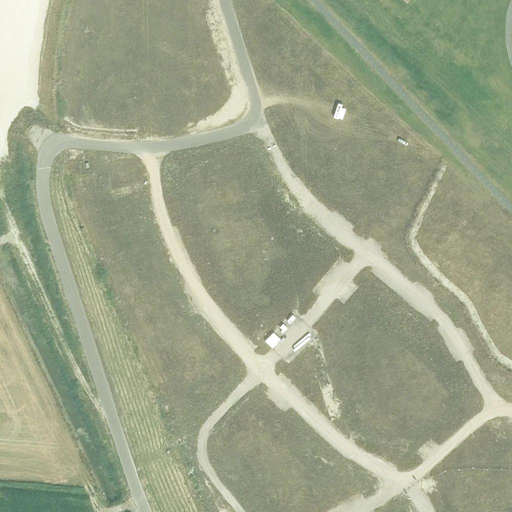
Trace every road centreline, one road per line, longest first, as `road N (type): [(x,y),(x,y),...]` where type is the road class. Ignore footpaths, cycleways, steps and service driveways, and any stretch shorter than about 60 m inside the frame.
road 1 (residential): [(260,121),(283,171),(423,299),(486,390),(511,410)]
road 2 (unclassified): [(144,511),(46,208),(42,172),(51,144)]
road 3 (residential): [(151,148),(166,234),(186,278),(260,369)]
road 4 (residential): [(260,369),(350,453),(404,484),(426,511)]
road 5 (residential): [(260,369),(200,441),(206,468),(238,511)]
road 6 (unclassified): [(260,121),(224,0)]
